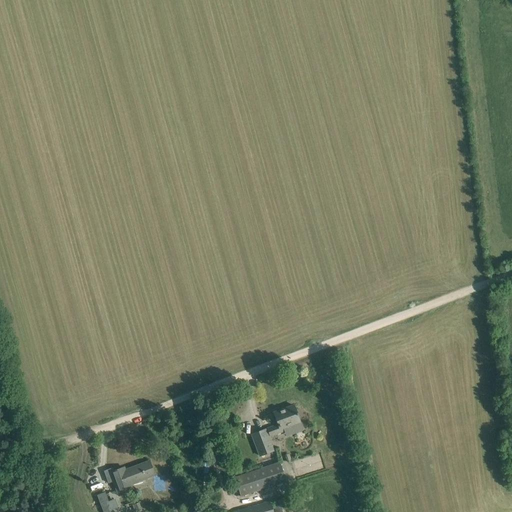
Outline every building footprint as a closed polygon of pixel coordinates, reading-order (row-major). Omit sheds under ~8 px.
[(273,427),(275,434),(285,430),(283,427),(300,421),(294,405),(284,409),(285,411),(281,412),(280,410),(274,413),(278,425),(273,427)] [(259,456),(274,451),(266,428),(251,434),(259,456)] [(298,474),(324,467),(320,453),(294,460),(298,474)] [(131,485),(131,484),(155,476),(149,461),(125,470),(124,467),(110,472),(118,493),(132,488),(131,485)] [(285,480),(279,462),(234,477),(240,495),(285,480)] [(106,491),(97,494),(103,511),(107,511),(113,510),(106,491)] [(291,511),(288,499),(272,502),(274,511),(291,511)] [(239,511),(270,511),(268,501),(238,509),(239,511)]
